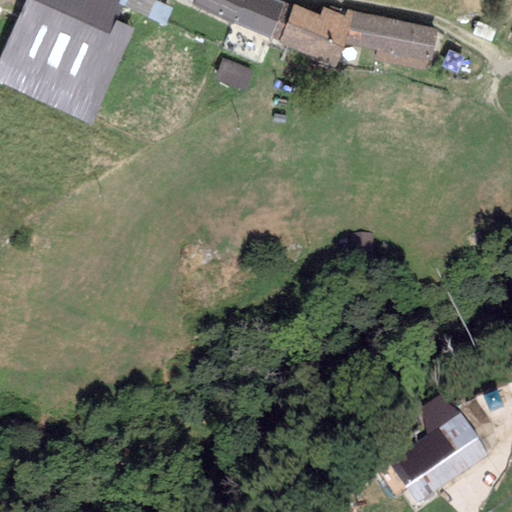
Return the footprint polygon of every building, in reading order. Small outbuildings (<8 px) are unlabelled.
[(14,0),(0,29),(0,53),(43,75),(51,59),(109,88),(133,41),(112,31),(128,0),(14,0)] [(219,0),(275,27),(288,0),(287,0),(219,0)] [(319,9),(288,0),(275,27),(273,30),(336,57),(343,37),(433,54),(438,25),(348,6),(345,11),(322,1),(319,9)] [(511,19),(483,12),(477,33),(511,41),(511,19)] [(373,231),(350,231),(350,256),(374,256),(373,231)] [(460,408),(381,456),(412,506),(490,458),(460,408)]
